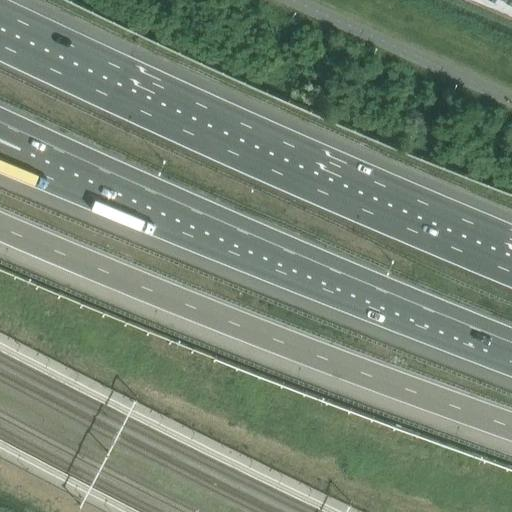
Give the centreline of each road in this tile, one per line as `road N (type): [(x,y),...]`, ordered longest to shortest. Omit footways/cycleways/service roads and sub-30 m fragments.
road 1 (motorway): [(511,257),(0,29)]
road 2 (motorway): [(0,227),(511,428)]
road 3 (motorway): [(22,143),(511,353)]
